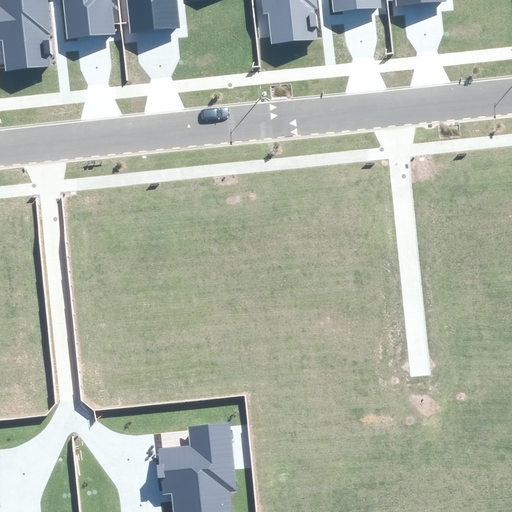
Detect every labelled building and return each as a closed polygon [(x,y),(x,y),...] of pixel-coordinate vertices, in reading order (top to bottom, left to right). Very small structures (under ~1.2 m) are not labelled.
[(7,0),(16,74),(64,69),(55,0),(73,0),(78,44),(117,40),(112,0),(7,0)] [(141,0),(146,39),(194,33),(190,0),(141,0)] [(280,0),(286,48),(333,43),(328,0),(345,0),(348,18),(386,14),(384,0),(280,0)] [(155,434),(115,438),(123,511),(245,511),(244,495),(247,495),(239,424),(198,429),(201,447),(157,452),(155,434)] [(0,511),(11,511),(7,473),(0,473),(0,511)]
